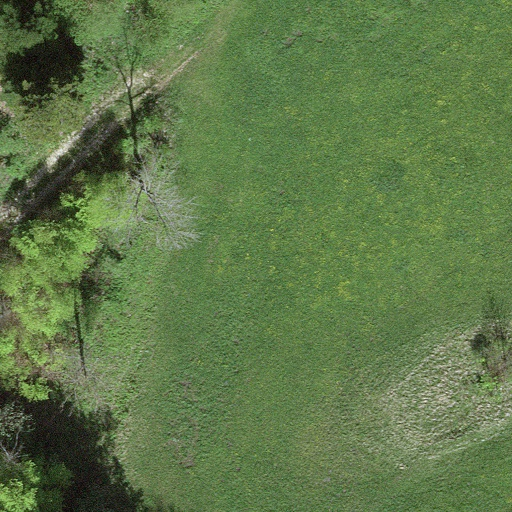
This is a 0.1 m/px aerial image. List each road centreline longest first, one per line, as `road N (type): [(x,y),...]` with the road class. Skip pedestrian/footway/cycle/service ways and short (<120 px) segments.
road 1 (track): [(203,37),(194,116),(156,277),(126,372),(54,511)]
road 2 (track): [(0,226),(203,37)]
